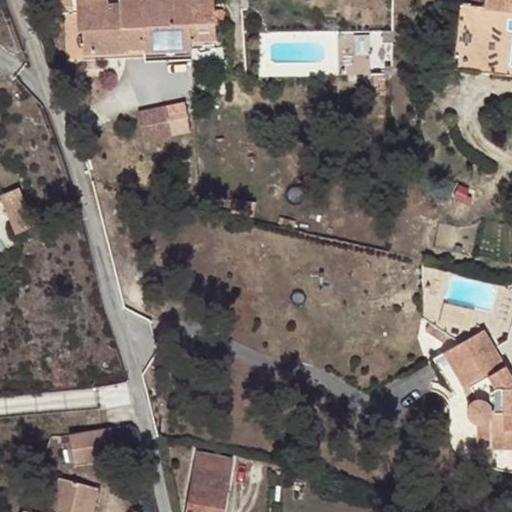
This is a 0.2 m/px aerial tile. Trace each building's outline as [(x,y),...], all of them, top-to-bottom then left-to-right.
[(142,48),(146,58),(196,62),(196,46),(221,46),(219,18),(197,17),(196,0),(175,0),(175,5),(135,4),(132,27),(142,48)] [(128,47),(142,48),(132,27),(135,4),(121,4),(120,9),(109,9),(109,16),(79,15),(77,33),(86,33),(86,56),(128,59),(128,47)] [(139,108),(145,140),(193,131),(187,99),(139,108)] [(21,202),(6,208),(21,248),(37,241),(21,202)] [(511,342),(492,354),(510,388),(511,387),(511,342)] [(511,387),(510,388),(492,354),(472,365),(488,397),(485,409),(480,423),(481,435),(498,445),(498,461),(511,462),(511,387)] [(121,422),(77,431),(80,459),(107,455),(109,468),(127,465),(121,422)] [(196,457),(183,511),(219,511),(229,463),(196,457)] [(32,511),(27,510),(26,511),(90,511),(93,505),(84,502),(89,482),(60,475),(49,511),(32,511)]
